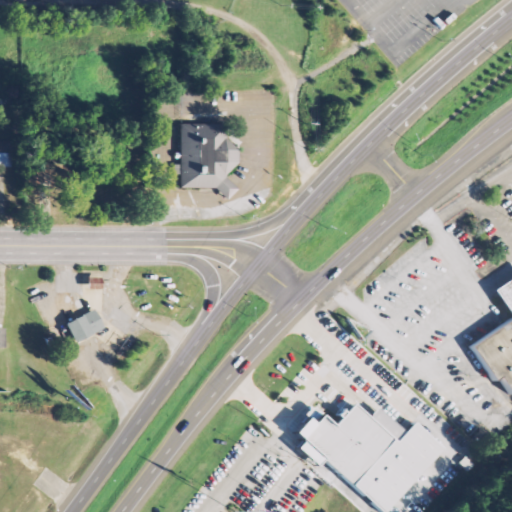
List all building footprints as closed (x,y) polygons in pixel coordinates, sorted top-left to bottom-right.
[(180,124),(179,188),(211,188),(212,187),(224,201),(235,190),(223,177),(236,165),(237,150),(225,139),(225,124),(180,124)] [(0,150),(9,151),(10,142),(0,141),(0,150)] [(0,167),(9,167),(9,153),(0,153),(0,167)] [(511,276),(491,289),(510,319),(469,345),(492,381),(497,377),(508,394),(511,391),(511,276)] [(85,277),(98,277),(98,290),(85,289),(85,277)] [(92,309),(102,327),(73,342),(64,323),(92,309)] [(351,403),(333,424),(315,408),(310,407),(305,408),(290,425),(294,429),(291,432),(300,440),(294,446),(314,464),(320,457),(380,511),(384,511),(443,448),(411,419),(402,429),(375,406),(366,416),(351,403)]
